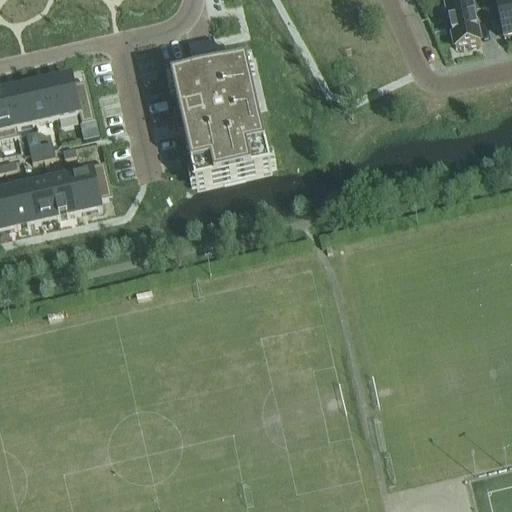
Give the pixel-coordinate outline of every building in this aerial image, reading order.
[(449,21),(456,53),(481,47),(474,16),(486,13),(483,0),(469,0),(470,1),(446,6),(446,8),(442,9),(447,22),(449,21)] [(511,0),(483,0),(486,13),(497,11),(504,43),(511,40),(511,0)] [(248,70),(173,87),(180,120),(175,121),(179,139),(185,138),(197,192),(272,175),(248,70)] [(72,81),(48,86),(56,123),(80,118),(82,128),(95,125),(87,86),(74,89),(72,81)] [(48,86),(28,91),(36,128),(56,123),(48,86)] [(28,91),(9,95),(17,132),(36,128),(28,91)] [(9,95),(0,97),(0,146),(19,142),(17,132),(9,95)] [(53,147),(41,149),(43,157),(54,154),(53,147)] [(41,149),(29,152),(31,160),(43,157),(41,149)] [(12,152),(0,155),(2,163),(14,160),(12,152)] [(75,153),(64,156),(65,164),(77,161),(75,153)] [(54,154),(43,157),(45,165),(56,162),(54,154)] [(43,157),(31,160),(33,167),(45,165),(43,157)] [(15,167),(4,170),(6,178),(17,175),(15,167)] [(105,169),(67,177),(68,182),(77,219),(102,213),(100,205),(113,202),(105,169)] [(48,176),(27,181),(28,186),(37,228),(58,223),(50,186),(48,176)] [(68,182),(50,186),(58,223),(77,219),(68,182)] [(28,186),(8,190),(18,232),(37,228),(28,186)] [(8,190),(0,192),(0,236),(18,232),(8,190)]
